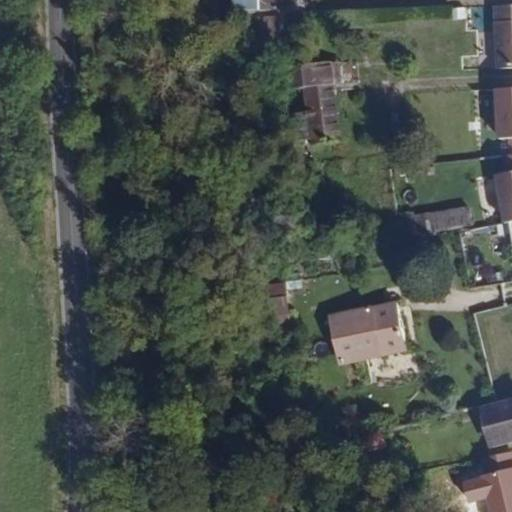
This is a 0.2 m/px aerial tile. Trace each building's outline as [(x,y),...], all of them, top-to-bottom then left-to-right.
[(314,8),(313,0),(273,0),(275,11),(314,8)] [(511,3),(497,5),(500,70),(511,69),(511,3)] [(345,141),(341,93),(365,91),(363,67),(281,74),(283,99),(310,96),(314,144),(345,141)] [(511,88),(496,90),(500,140),(508,139),(509,152),(511,151),(511,88)] [(508,220),(511,219),(511,172),(496,175),(505,221),(508,220)] [(443,210),(396,217),(399,238),(446,231),(443,210)] [(382,224),(381,215),(371,216),(372,226),(382,224)] [(311,270),(310,260),(293,263),(295,273),(311,270)] [(287,275),(285,264),(277,266),(278,276),(287,275)] [(412,347),(404,299),(335,311),(343,358),(412,347)] [(511,443),(511,403),(491,409),(500,446),(511,443)] [(511,511),(511,466),(487,473),(461,479),(468,504),(486,499),(489,511),(511,511)]
